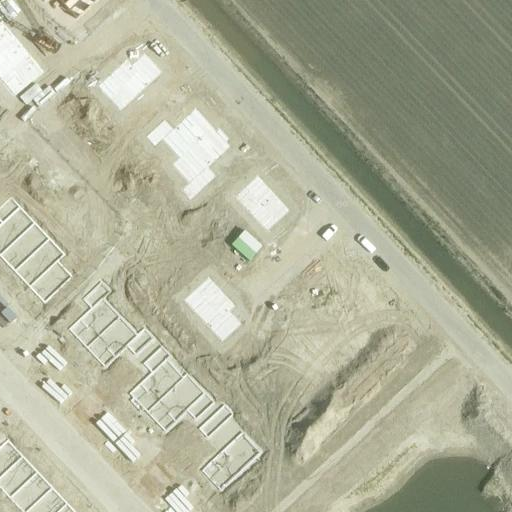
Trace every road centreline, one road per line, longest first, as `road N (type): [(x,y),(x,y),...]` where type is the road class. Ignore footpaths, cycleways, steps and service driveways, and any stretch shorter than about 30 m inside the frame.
road 1 (residential): [(150,0),(340,208)]
road 2 (residential): [(340,208),(511,396)]
road 3 (residential): [(0,358),(143,511)]
road 4 (residential): [(16,0),(75,64),(148,0)]
road 5 (residential): [(248,293),(340,208)]
